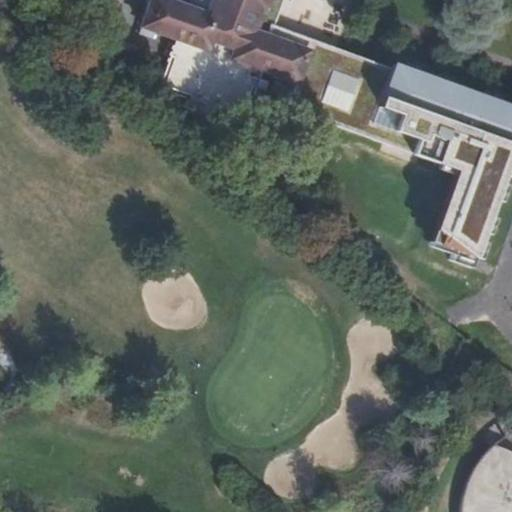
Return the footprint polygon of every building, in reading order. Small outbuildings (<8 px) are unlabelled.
[(197,121),(199,122),(202,124),(205,124),(208,124),(211,124),(214,122),(217,121),(219,118),(220,116),(220,117),(249,126),(260,94),(268,96),(271,88),(263,85),(266,75),(302,87),(313,57),(258,38),(266,15),(269,16),(275,0),(276,0),(278,1),(278,0),(198,0),(194,15),(156,2),(142,41),(156,46),(159,38),(180,46),(163,96),(192,106),(192,109),(192,113),(193,116),(194,118),(197,121)] [(98,42),(133,57),(137,48),(103,33),(98,42)] [(386,102),(511,145),(511,107),(398,68),(398,69),(389,66),(381,89),(390,92),(386,102)] [(319,106),(350,112),(357,76),(326,69),(319,106)] [(337,210),(489,262),(508,205),(357,153),(337,210)] [(461,511),(511,511),(511,452),(487,443),(461,511)]
